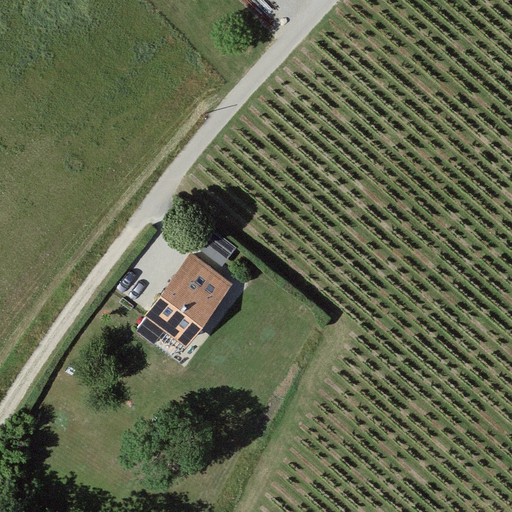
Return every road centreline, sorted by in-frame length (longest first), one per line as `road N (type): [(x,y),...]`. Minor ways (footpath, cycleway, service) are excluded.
road 1 (residential): [(130,233),(226,109),(328,0)]
road 2 (track): [(0,417),(130,233)]
